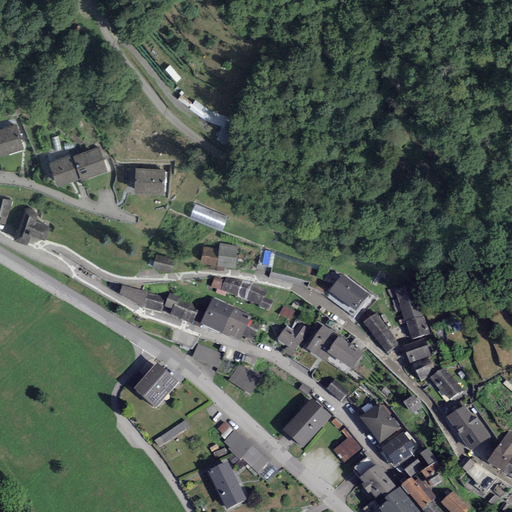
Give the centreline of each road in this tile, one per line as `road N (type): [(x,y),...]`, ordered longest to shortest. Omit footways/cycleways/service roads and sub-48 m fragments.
road 1 (residential): [(421,511),(312,384),(259,352),(136,311),(37,255)]
road 2 (residential): [(37,255),(63,249),(120,279),(238,275),(293,290),(340,316),(395,369)]
road 3 (tertiary): [(344,511),(152,346)]
road 4 (residential): [(189,511),(116,405),(118,386),(152,346)]
road 5 (tertiary): [(152,346),(0,254)]
road 6 (residential): [(395,369),(461,448),(511,483)]
road 7 (residential): [(0,179),(136,219)]
